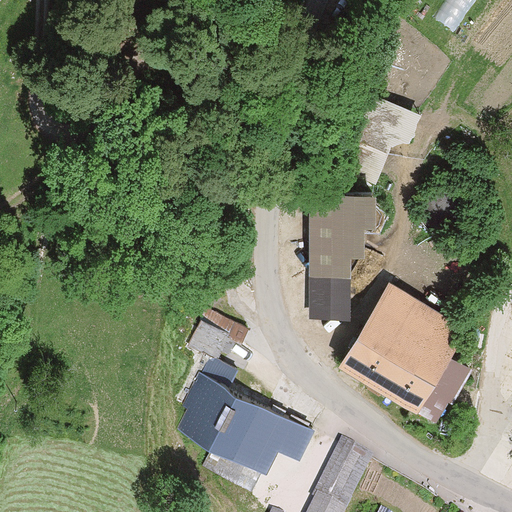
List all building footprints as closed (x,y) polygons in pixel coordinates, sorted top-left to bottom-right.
[(365,127),(415,134),(419,100),(370,93),(365,127)] [(421,199),(422,211),(427,222),(436,230),(447,234),(459,234),(470,228),(478,220),(482,208),(482,196),(477,185),(468,177),(456,173),(444,174),(434,179),(425,188),(421,199)] [(306,188),(305,269),(345,269),(346,251),(361,251),(362,222),(370,222),(370,188),(306,188)] [(407,260),(408,272),(413,283),(422,291),(433,295),(445,294),(456,289),(464,280),(468,269),(468,257),(463,246),(454,238),(442,234),(430,235),(419,240),(411,249),(407,260)] [(340,360),(417,408),(450,354),(466,328),(389,280),(340,360)] [(188,344),(202,351),(179,398),(184,400),(172,425),(212,444),(203,464),(251,488),(260,468),(266,471),(278,446),(299,457),(313,428),(226,386),(236,367),(215,358),(228,331),(242,338),(248,327),(206,307),(188,344)] [(473,368),(450,354),(417,408),(435,419),(450,394),(455,397),(473,368)] [(310,511),(344,511),(373,457),(341,440),(315,491),(320,494),(310,511)] [(271,511),(301,511),(312,491),(288,479),(271,511)] [(380,503),(376,511),(399,511),(400,511),(380,503)]
